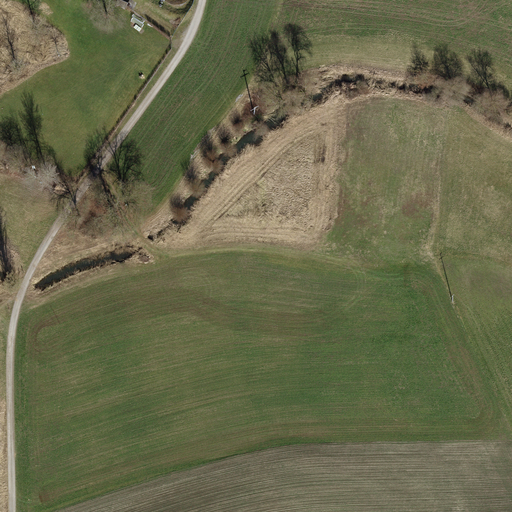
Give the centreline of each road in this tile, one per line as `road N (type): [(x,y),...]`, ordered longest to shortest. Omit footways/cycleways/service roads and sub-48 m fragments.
road 1 (track): [(22,292),(55,228),(172,68),(202,0)]
road 2 (track): [(11,511),(12,343),(22,292)]
